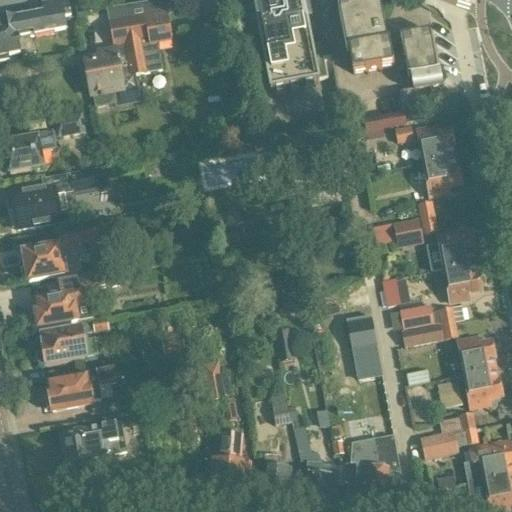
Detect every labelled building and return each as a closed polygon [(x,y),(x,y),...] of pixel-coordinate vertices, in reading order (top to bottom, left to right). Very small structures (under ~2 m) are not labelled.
[(0,55),(29,50),(26,33),(34,32),(31,11),(22,13),(19,0),(17,0),(0,3),(0,55)] [(303,0),(252,0),(271,94),(320,85),(303,0)] [(341,5),(338,9),(346,53),(348,52),(353,76),(394,68),(393,66),(389,43),(387,43),(379,1),(376,0),(366,0),(357,2),(341,5)] [(106,61),(85,65),(92,97),(94,97),(97,109),(114,107),(114,110),(140,105),(135,79),(163,74),(158,46),(172,43),(167,15),(110,25),(115,49),(119,49),(120,53),(105,56),(106,61)] [(401,41),(389,43),(393,66),(405,64),(408,78),(410,78),(413,91),(399,94),(403,115),(427,110),(433,102),(430,89),(442,87),(439,71),(437,71),(430,33),(400,39),(401,41)] [(81,117),(52,122),(56,141),(85,136),(81,117)] [(436,130),(418,134),(424,167),(454,161),(452,150),(454,150),(451,134),(437,137),(436,130)] [(412,131),(395,135),(398,148),(414,145),(412,131)] [(3,162),(1,168),(2,169),(5,174),(9,173),(9,176),(44,170),(41,153),(55,150),(52,134),(36,137),(37,140),(3,146),(6,161),(3,162)] [(325,137),(285,144),(289,170),(330,164),(325,137)] [(454,161),(424,167),(430,200),(448,197),(447,191),(461,188),(458,172),(456,173),(454,161)] [(105,170),(60,178),(60,179),(70,177),(72,190),(73,190),(73,188),(84,186),(84,188),(90,187),(92,195),(109,192),(105,170)] [(12,200),(7,201),(10,212),(14,211),(18,232),(61,224),(59,215),(68,214),(63,188),(45,191),(45,190),(23,194),(23,195),(11,197),(12,200)] [(432,205),(419,208),(422,222),(434,220),(432,205)] [(434,220),(422,222),(424,237),(437,234),(434,220)] [(393,228),(396,245),(398,253),(425,248),(419,222),(393,228)] [(24,270),(21,272),(23,281),(26,282),(26,283),(28,282),(28,284),(63,278),(64,281),(81,278),(78,260),(86,258),(84,247),(103,244),(100,228),(55,236),(57,249),(21,255),(24,270)] [(393,228),(373,232),(377,249),(396,245),(393,228)] [(456,236),(437,240),(444,273),(474,267),(472,256),(474,256),(471,240),(457,242),(456,236)] [(474,267),(444,273),(450,306),(469,302),(467,296),(481,294),(478,278),(476,278),(474,267)] [(120,272),(56,283),(59,296),(83,292),(83,294),(122,287),(120,272)] [(395,283),(382,285),(387,310),(400,308),(395,284),(395,283)] [(59,296),(33,301),(35,313),(34,314),(34,315),(30,319),(32,327),(37,329),(38,331),(93,321),(90,304),(85,305),(83,294),(83,292),(59,296)] [(431,311),(398,317),(402,336),(455,325),(452,311),(439,313),(440,316),(432,318),(431,311)] [(107,322),(93,324),(94,335),(109,333),(107,322)] [(455,325),(402,336),(405,350),(457,340),(455,325)] [(43,351),(38,357),(39,365),(46,368),(46,369),(87,361),(87,360),(98,358),(95,342),(84,344),(81,330),(41,338),(43,349),(42,349),(43,351)] [(291,334),(275,337),(280,366),(296,363),(291,334)] [(183,341),(162,344),(164,360),(185,356),(183,341)] [(476,342),(458,345),(464,378),(495,373),(492,362),(494,361),(491,345),(477,348),(476,342)] [(204,382),(197,383),(200,398),(207,397),(209,405),(225,402),(218,362),(201,365),(204,382)] [(49,397),(46,405),(47,410),(53,412),(53,414),(93,406),(92,404),(101,402),(98,389),(116,386),(113,372),(95,376),(95,374),(84,376),(84,378),(48,385),(50,396),(49,396),(49,397)] [(495,373),(464,378),(471,412),(489,409),(488,402),(501,400),(499,384),(497,384),(495,373)] [(435,377),(419,379),(422,393),(437,391),(435,377)] [(163,395),(139,399),(141,410),(184,403),(181,386),(162,389),(163,395)] [(286,398),(270,401),(275,428),(291,425),(286,398)] [(234,406),(234,401),(226,403),(230,424),(239,423),(236,406),(234,406)] [(201,413),(188,414),(190,434),(203,433),(201,413)] [(472,417),(460,419),(463,434),(475,431),(472,417)] [(302,420),(291,422),(301,464),(307,465),(304,509),(317,510),(318,511),(327,511),(328,511),(332,511),(334,488),(344,489),(345,471),(343,467),(324,466),(318,455),(310,455),(302,420)] [(68,473),(59,475),(62,492),(80,489),(78,480),(111,475),(107,456),(114,455),(115,457),(126,455),(124,442),(118,443),(116,427),(85,433),(85,430),(64,434),(69,461),(66,462),(68,473)] [(463,434),(421,442),(425,461),(458,455),(457,450),(478,446),(475,431),(463,434)] [(195,478),(193,498),(205,499),(205,500),(209,500),(210,504),(217,505),(219,501),(227,502),(232,436),(221,435),(218,463),(208,463),(196,462),(195,478)] [(232,436),(227,502),(234,503),(236,506),(243,507),(245,503),(249,504),(252,466),(241,465),(243,437),(232,436)] [(353,445),(351,465),(358,465),(354,511),(385,511),(386,503),(406,505),(394,438),(353,445)] [(469,488),(511,479),(511,453),(510,445),(470,453),(472,466),(465,468),(469,488)] [(265,457),(261,503),(275,505),(277,508),(282,508),(284,505),(288,506),(291,472),(280,471),(281,459),(265,457)] [(133,473),(134,498),(147,497),(146,473),(133,473)] [(511,479),(469,488),(473,511),(472,511),(508,511),(508,508),(511,506),(511,479)] [(447,493),(418,499),(420,511),(427,511),(450,507),(447,493)]
